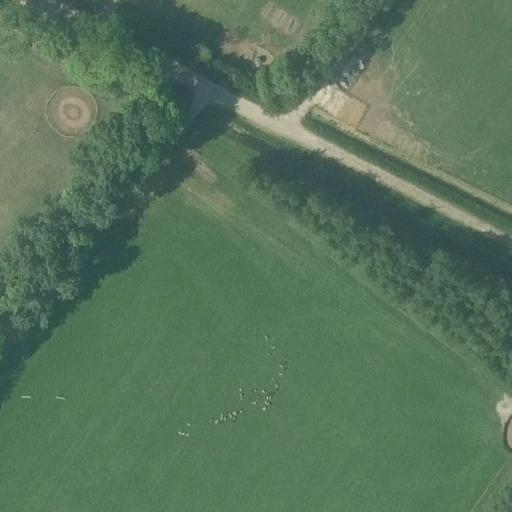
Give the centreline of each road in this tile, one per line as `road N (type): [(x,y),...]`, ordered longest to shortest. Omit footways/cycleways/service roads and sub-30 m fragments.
road 1 (unclassified): [(307,141),(207,84),(26,0)]
road 2 (track): [(511,242),(307,141)]
